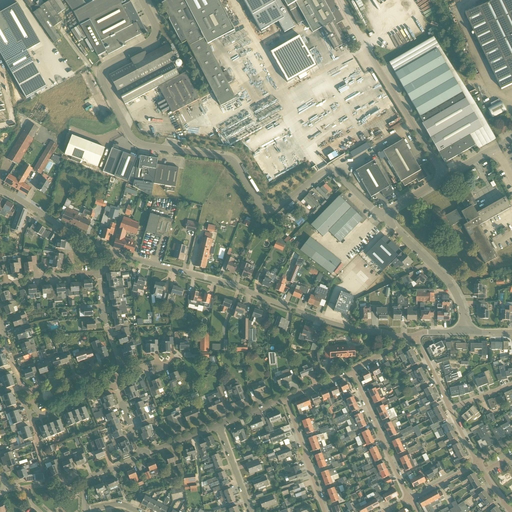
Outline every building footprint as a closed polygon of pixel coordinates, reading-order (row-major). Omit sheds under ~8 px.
[(54,42),(58,40),(61,38),(53,27),(62,21),(57,15),(66,9),(59,0),(50,0),(40,7),(40,8),(37,4),(35,6),(33,2),(33,3),(30,0),(24,0),(33,13),(54,42)] [(82,0),(64,0),(73,12),(86,5),(82,0)] [(91,0),(93,2),(87,6),(86,5),(73,12),(80,25),(98,56),(106,52),(108,55),(126,45),(125,43),(142,33),(143,35),(146,33),(137,15),(137,16),(135,13),(136,13),(130,2),(122,6),(121,4),(126,1),(124,0),(91,0)] [(234,30),(218,0),(164,0),(166,1),(162,3),(170,18),(169,19),(182,44),(187,41),(192,51),(187,54),(190,59),(194,57),(220,106),(235,98),(228,83),(232,81),(227,71),(222,73),(207,44),(234,30)] [(284,33),(294,27),(279,0),(277,2),(276,0),(243,0),(261,31),(278,22),(284,33)] [(284,0),(298,24),(305,20),(313,33),(322,28),(334,50),(346,43),(344,39),(349,36),(341,22),(342,22),(343,21),(339,12),(339,10),(338,8),(336,7),(331,0),(284,0)] [(511,0),(494,0),(465,14),(467,16),(482,49),(502,90),(511,84),(511,0)] [(0,52),(12,74),(33,62),(27,51),(40,43),(17,3),(0,12),(0,52)] [(299,36),(270,52),(287,83),(316,66),(299,36)] [(125,104),(158,87),(179,76),(172,63),(177,60),(168,44),(137,61),(137,60),(132,62),(133,63),(109,75),(118,91),(125,104)] [(175,55),(176,56),(177,58),(179,57),(172,45),(170,46),(171,48),(172,52),(173,51),(174,52),(173,53),(174,55),(175,55)] [(460,140),(462,139),(482,128),(466,99),(437,49),(395,73),(423,123),(422,124),(439,153),(441,151),(443,150),(460,140)] [(179,76),(158,87),(164,98),(157,102),(162,113),(170,109),(172,113),(199,99),(185,73),(179,76)] [(501,102),(497,104),(488,109),(493,118),(506,111),(501,102)] [(7,159),(17,165),(33,139),(32,138),(38,128),(29,122),(7,159)] [(105,148),(72,136),(65,154),(97,167),(105,148)] [(475,145),(469,136),(462,140),(462,139),(460,140),(461,141),(443,151),(443,150),(441,151),(442,152),(439,153),(444,163),(475,145)] [(384,151),(402,181),(404,186),(417,179),(418,182),(422,180),(426,178),(426,177),(427,176),(427,175),(426,174),(421,165),(418,167),(403,140),(384,151)] [(44,169),(58,146),(51,141),(37,164),(44,169)] [(351,158),(368,148),(365,143),(348,153),(351,158)] [(132,183),(135,168),(133,167),(137,158),(117,150),(117,146),(114,145),(103,172),(132,183)] [(328,161),(337,157),(334,151),(325,156),(328,161)] [(138,169),(142,170),(140,182),(134,181),(133,187),(151,197),(153,187),(158,159),(150,158),(150,156),(144,155),(144,157),(140,156),(138,169)] [(388,196),(390,195),(393,193),(389,186),(374,160),(355,171),(371,198),(381,191),(385,198),(388,196)] [(44,169),(37,164),(33,170),(41,174),(44,169)] [(9,174),(8,175),(5,181),(4,181),(4,182),(19,191),(24,183),(32,169),(25,165),(17,179),(9,174)] [(175,187),(179,168),(157,165),(154,184),(165,186),(164,190),(174,192),(175,187)] [(41,183),(37,189),(44,194),(50,184),(42,178),(39,182),(41,183)] [(27,196),(29,193),(32,188),(24,183),(19,191),(27,196)] [(318,187),(315,190),(326,200),(329,197),(328,197),(330,196),(328,194),(327,195),(325,194),(328,192),(323,187),(320,189),(318,187)] [(126,188),(125,192),(135,196),(137,192),(126,188)] [(311,191),(309,193),(317,200),(319,198),(311,191)] [(459,208),(445,216),(451,226),(450,226),(450,227),(462,220),(465,225),(464,225),(485,264),(497,257),(479,225),(511,208),(505,197),(480,212),(476,205),(476,204),(469,191),(458,197),(464,207),(460,209),(459,208)] [(309,194),(301,202),(303,204),(305,202),(312,208),(315,206),(316,207),(318,204),(309,194)] [(356,225),(359,227),(367,219),(342,194),(311,225),(323,237),(328,231),(340,242),(356,225)] [(1,208),(0,209),(0,211),(1,212),(0,214),(5,217),(6,215),(7,214),(12,216),(15,211),(12,209),(14,205),(7,202),(6,204),(3,209),(1,208)] [(117,207),(111,206),(110,208),(110,209),(108,217),(115,219),(117,210),(119,211),(120,208),(117,207)] [(28,210),(24,209),(19,207),(11,229),(20,233),(28,210)] [(82,214),(67,208),(65,211),(61,220),(77,227),(82,214)] [(82,214),(77,227),(87,231),(91,223),(82,219),(84,216),(86,217),(87,215),(93,218),(95,214),(93,213),(94,211),(91,210),(90,212),(85,209),(82,214)] [(287,215),(297,227),(304,222),(293,210),(287,215)] [(173,220),(159,217),(151,214),(150,214),(146,232),(155,234),(155,236),(155,235),(159,236),(159,235),(168,238),(173,220)] [(249,221),(251,219),(246,217),(242,225),(248,227),(251,222),(249,221)] [(123,220),(119,228),(118,228),(113,248),(134,253),(136,245),(127,242),(128,239),(125,238),(126,231),(136,234),(139,226),(129,222),(123,220)] [(188,221),(187,224),(185,230),(195,232),(198,223),(188,221)] [(208,224),(207,231),(214,233),(216,226),(208,224)] [(41,236),(42,235),(45,237),(48,232),(45,230),(45,229),(43,227),(42,228),(39,225),(38,228),(33,225),(30,229),(35,232),(41,236)] [(104,229),(103,234),(102,239),(108,241),(110,234),(113,235),(115,229),(109,227),(109,230),(104,229)] [(205,232),(205,233),(204,238),(202,238),(196,267),(205,269),(207,258),(208,258),(212,240),(211,240),(212,234),(205,232)] [(55,236),(52,233),(49,239),(56,244),(56,248),(64,249),(66,242),(59,241),(59,239),(55,236)] [(381,239),(366,254),(382,270),(397,255),(395,253),(399,249),(394,244),(392,242),(391,241),(385,235),(381,239)] [(299,251),(331,275),(341,262),(309,238),(299,251)] [(177,244),(175,251),(174,258),(183,261),(186,247),(177,244)] [(53,261),(62,262),(63,255),(55,254),(56,251),(44,249),(43,252),(48,253),(48,256),(54,257),(53,261)] [(408,269),(411,267),(410,265),(413,262),(405,255),(402,252),(391,263),(396,268),(398,266),(397,264),(400,261),(404,265),(403,266),(406,269),(407,268),(408,269)] [(33,271),(33,265),(37,264),(36,257),(29,257),(30,263),(24,264),(25,272),(33,271)] [(233,259),(226,257),(224,263),(228,264),(226,270),(230,271),(229,272),(234,274),(237,265),(231,263),(233,259)] [(15,260),(10,260),(11,265),(12,273),(19,273),(19,269),(18,267),(21,266),(20,259),(15,260)] [(49,264),(48,267),(52,268),(61,269),(62,262),(53,261),(53,264),(49,264)] [(242,263),(241,265),(240,269),(244,270),(241,277),(245,278),(246,277),(250,279),(255,267),(249,265),(242,263)] [(290,277),(288,282),(293,283),(295,278),(296,275),(297,276),(300,268),(295,266),(292,273),(290,277)] [(120,275),(119,269),(112,270),(112,271),(113,273),(107,274),(108,281),(116,280),(115,276),(120,275)] [(274,283),(278,276),(273,274),(273,275),(270,274),(270,273),(268,272),(267,272),(262,284),(263,285),(262,286),(265,287),(265,286),(268,287),(271,282),(274,283)] [(417,278),(414,273),(409,275),(408,276),(411,283),(413,281),(416,285),(420,281),(422,284),(427,279),(421,274),(417,278)] [(138,290),(143,291),(146,279),(139,277),(138,281),(135,280),(132,291),(137,292),(138,290)] [(280,278),(280,279),(278,284),(275,290),(282,293),(285,286),(284,286),(286,280),(280,278)] [(116,286),(116,289),(123,288),(122,282),(117,283),(117,279),(116,280),(108,281),(109,281),(110,286),(109,286),(110,286),(110,287),(116,286)] [(82,287),(82,295),(88,294),(87,289),(92,288),(92,280),(84,281),(84,287),(82,287)] [(74,292),(78,291),(79,291),(78,283),(71,284),(71,289),(68,289),(68,296),(74,296),(74,292)] [(162,293),(165,284),(161,283),(160,284),(155,283),(154,289),(153,295),(156,296),(157,293),(162,295),(163,293),(162,293)] [(57,291),(54,291),(54,299),(62,298),(62,293),(65,292),(65,284),(57,285),(57,290),(57,291)] [(474,285),(474,291),(474,295),(478,295),(478,298),(485,298),(485,290),(481,290),(481,285),(474,285)] [(36,292),(36,286),(28,286),(29,294),(33,294),(34,298),(40,298),(40,291),(36,292)] [(54,299),(54,291),(50,292),(50,286),(42,286),(43,294),(47,294),(47,300),(54,299)] [(167,294),(165,301),(169,302),(169,299),(174,300),(175,294),(182,296),(183,290),(177,288),(177,287),(173,286),(171,295),(167,294)] [(299,291),(301,287),(297,286),(295,289),(292,296),(300,299),(303,292),(299,291)] [(318,293),(317,295),(313,305),(318,307),(321,300),(324,301),(328,290),(317,286),(315,292),(318,293)] [(110,300),(112,300),(122,298),(121,295),(124,294),(123,288),(116,289),(117,292),(109,293),(110,300)] [(416,293),(416,298),(416,302),(433,302),(434,290),(429,290),(416,290),(416,293)] [(10,299),(7,291),(0,293),(0,294),(2,302),(8,300),(8,303),(13,301),(12,298),(10,299)] [(199,297),(197,297),(198,293),(193,291),(193,292),(192,292),(191,296),(192,296),(190,301),(196,302),(195,305),(198,306),(199,302),(198,301),(199,297)] [(404,298),(404,296),(404,291),(400,292),(400,297),(398,297),(398,308),(393,307),(393,320),(400,320),(400,316),(402,316),(402,306),(404,306),(404,298)] [(347,316),(354,296),(341,292),(333,311),(347,316)] [(199,302),(198,306),(202,307),(203,303),(208,304),(210,296),(205,294),(204,298),(199,297),(198,301),(199,302)] [(308,303),(313,305),(317,295),(314,294),(314,296),(311,295),(309,295),(307,300),(309,300),(308,303)] [(119,309),(126,308),(125,301),(123,302),(123,298),(122,298),(112,300),(113,305),(112,305),(112,306),(113,306),(113,307),(119,306),(119,309)] [(404,306),(404,310),(407,310),(407,320),(407,319),(411,319),(411,320),(416,320),(416,312),(412,312),(412,308),(408,308),(408,301),(408,298),(404,298),(404,306)] [(230,309),(232,302),(225,299),(223,303),(221,302),(220,305),(222,306),(220,312),(219,312),(216,330),(224,331),(226,313),(224,313),(226,307),(230,309)] [(15,300),(13,301),(8,303),(10,306),(4,307),(7,315),(15,312),(13,307),(17,306),(15,300)] [(443,321),(448,321),(449,317),(450,317),(451,313),(449,313),(449,301),(442,301),(442,306),(444,306),(444,313),(443,313),(443,321)] [(243,314),(246,307),(238,304),(236,310),(234,310),(232,316),(236,317),(237,312),(243,314)] [(370,313),(370,308),(370,305),(365,305),(365,307),(359,307),(360,309),(359,310),(359,312),(360,312),(360,320),(367,319),(367,313),(370,313)] [(483,305),(478,305),(477,305),(477,312),(478,312),(478,314),(477,314),(477,315),(480,315),(480,319),(488,319),(488,311),(487,311),(487,305),(485,305),(483,305)] [(80,317),(81,317),(93,316),(92,309),(87,309),(87,306),(79,306),(80,317)] [(511,315),(511,306),(506,306),(506,311),(502,311),(502,316),(501,316),(501,322),(504,322),(504,320),(510,320),(510,316),(511,315)] [(113,320),(115,319),(121,318),(121,315),(127,314),(126,308),(119,309),(120,312),(112,313),(113,320)] [(376,308),(376,312),(376,314),(376,316),(379,316),(379,320),(383,320),(386,320),(387,320),(387,312),(387,308),(383,308),(376,308)] [(251,321),(254,323),(256,318),(260,319),(263,312),(254,310),(252,317),(251,321)] [(435,317),(435,312),(435,310),(429,310),(429,312),(421,312),(421,318),(420,318),(421,319),(421,320),(422,320),(423,321),(424,321),(425,320),(429,320),(429,317),(435,317)] [(21,327),(29,325),(27,321),(25,321),(24,318),(26,318),(24,312),(13,316),(14,319),(12,320),(14,327),(20,325),(21,327)] [(285,321),(286,320),(278,317),(275,325),(281,327),(279,332),(285,334),(289,323),(285,321)] [(122,325),(122,329),(128,327),(129,327),(128,321),(123,321),(123,318),(121,318),(115,319),(115,325),(116,326),(122,325)] [(89,319),(81,320),(82,326),(87,325),(87,330),(96,329),(95,322),(89,322),(89,319)] [(29,325),(21,327),(22,331),(16,333),(19,340),(27,337),(27,338),(31,337),(29,332),(31,331),(29,325)] [(123,335),(118,337),(120,344),(128,342),(126,336),(130,335),(128,327),(122,329),(121,329),(123,335)] [(306,336),(306,338),(305,340),(315,343),(317,337),(312,335),(313,329),(305,327),(302,335),(306,336)] [(199,333),(199,342),(200,342),(200,351),(208,352),(209,341),(209,333),(199,333)] [(167,343),(161,343),(162,353),(170,353),(170,345),(173,345),(173,338),(167,338),(167,343)] [(190,357),(190,352),(189,352),(189,344),(188,339),(184,339),(184,342),(176,342),(176,349),(180,349),(180,351),(184,350),(184,357),(190,357)] [(98,351),(99,353),(101,359),(108,356),(105,347),(102,348),(99,341),(91,343),(94,352),(95,354),(94,352),(98,351)] [(144,345),(144,347),(144,352),(146,351),(146,354),(154,353),(154,351),(158,351),(158,341),(152,341),(152,345),(146,345),(144,345)] [(437,352),(438,354),(441,353),(440,350),(445,348),(441,341),(441,342),(434,346),(433,344),(429,347),(433,355),(434,354),(434,353),(437,352)] [(451,341),(451,343),(446,343),(447,349),(451,350),(450,356),(456,356),(456,349),(463,349),(463,350),(466,350),(466,344),(460,344),(460,341),(451,341)] [(34,345),(33,345),(31,346),(29,342),(21,345),(23,352),(24,351),(25,356),(30,354),(37,352),(34,345)] [(471,344),(470,352),(474,352),(474,350),(474,349),(482,349),(482,355),(487,355),(487,342),(481,342),(482,342),(482,344),(471,344)] [(495,342),(495,349),(503,349),(503,350),(508,350),(508,342),(503,342),(503,343),(495,343),(495,342)] [(122,350),(125,358),(133,355),(131,350),(135,349),(133,343),(127,345),(128,348),(122,350)] [(64,355),(59,357),(62,365),(69,362),(68,360),(71,359),(67,346),(62,348),(64,355)] [(346,346),(339,346),(339,348),(338,348),(335,348),(335,347),(329,347),(330,358),(338,358),(347,357),(355,356),(354,347),(347,347),(346,346)] [(411,349),(405,352),(403,348),(397,352),(398,354),(400,353),(401,355),(400,355),(402,358),(404,357),(405,358),(407,357),(408,359),(415,356),(411,349)] [(74,357),(76,356),(78,362),(86,359),(86,361),(94,358),(91,350),(85,352),(85,351),(79,353),(78,350),(72,352),(74,357)] [(48,358),(50,366),(54,365),(54,367),(62,365),(59,357),(55,358),(54,354),(52,354),(47,355),(48,358)] [(25,359),(24,356),(16,359),(18,365),(21,364),(20,361),(25,359)] [(418,363),(415,356),(408,359),(410,363),(405,366),(407,368),(412,366),(418,363)] [(36,371),(39,370),(40,374),(48,372),(46,367),(50,365),(50,366),(48,358),(40,361),(41,365),(38,366),(37,363),(34,364),(36,371)] [(23,367),(23,368),(24,371),(26,379),(34,376),(32,372),(36,371),(36,372),(36,371),(34,364),(23,367)] [(450,364),(443,366),(442,366),(442,367),(443,366),(446,376),(445,376),(447,383),(459,379),(457,372),(453,374),(450,364)] [(298,369),(301,377),(308,374),(308,375),(313,373),(310,365),(298,369)] [(382,377),(384,381),(387,380),(383,372),(380,366),(377,368),(377,367),(371,370),(374,376),(377,375),(379,378),(382,377)] [(500,374),(496,375),(498,381),(502,380),(502,381),(507,379),(506,377),(511,375),(511,370),(505,372),(504,366),(499,367),(500,374)] [(407,372),(405,373),(406,376),(408,375),(410,378),(411,377),(416,375),(418,378),(424,375),(421,368),(414,371),(412,372),(411,370),(407,372)] [(281,372),(282,375),(276,377),(279,385),(288,382),(288,383),(293,381),(290,372),(289,369),(281,372)] [(364,381),(370,378),(371,378),(368,371),(361,374),(364,381)] [(478,387),(487,384),(488,384),(489,385),(488,385),(488,386),(494,384),(489,371),(483,373),(486,378),(479,381),(478,378),(475,379),(478,387)] [(178,385),(177,381),(180,380),(177,372),(170,375),(173,381),(169,382),(172,388),(175,387),(175,386),(178,385)] [(11,374),(6,376),(5,373),(0,374),(0,377),(0,378),(2,377),(4,383),(13,380),(11,374)] [(428,382),(424,375),(418,378),(413,381),(414,383),(416,387),(421,385),(428,382)] [(150,388),(151,389),(154,397),(155,396),(156,399),(160,397),(159,395),(160,394),(158,390),(162,388),(159,379),(152,382),(154,387),(150,388)] [(15,386),(13,380),(4,383),(6,388),(15,386)] [(342,392),(349,388),(346,382),(339,385),(342,392)] [(243,395),(244,395),(240,385),(239,385),(238,383),(230,386),(230,387),(227,388),(229,394),(232,393),(236,402),(243,399),(242,395),(243,395)] [(262,393),(263,392),(266,390),(263,383),(252,388),(255,396),(259,395),(258,393),(262,392),(262,393)] [(464,389),(463,385),(458,386),(458,388),(450,389),(452,397),(460,395),(460,396),(465,395),(465,394),(468,393),(467,388),(464,389)] [(135,392),(137,391),(138,391),(136,387),(135,386),(133,387),(124,390),(126,396),(128,395),(135,392)] [(336,395),(339,393),(336,387),(330,389),(333,396),(334,400),(337,399),(336,395)] [(380,389),(379,387),(368,391),(371,398),(383,392),(382,388),(380,389)] [(427,397),(434,394),(430,387),(424,390),(419,393),(420,396),(425,393),(427,397)] [(329,406),(333,405),(332,404),(335,403),(333,398),(330,399),(329,397),(330,397),(327,390),(320,393),(323,400),(327,398),(329,406)] [(135,398),(136,401),(146,397),(145,394),(140,396),(140,395),(139,394),(138,394),(137,391),(135,392),(128,395),(130,400),(135,398)] [(6,395),(5,392),(0,393),(0,396),(3,396),(5,402),(16,398),(16,396),(13,397),(12,393),(6,395)] [(381,401),(382,403),(388,400),(384,392),(383,392),(371,398),(374,404),(381,401)] [(97,398),(97,400),(98,400),(100,400),(102,405),(103,405),(112,401),(114,400),(112,395),(106,397),(105,394),(97,398)] [(213,397),(208,399),(210,403),(206,404),(210,413),(223,408),(218,395),(216,396),(215,394),(212,395),(213,397)] [(320,401),(317,394),(311,397),(314,403),(315,407),(318,406),(316,402),(320,401)] [(434,394),(427,397),(429,401),(424,403),(426,406),(431,404),(437,400),(434,394)] [(376,408),(379,414),(386,412),(384,408),(388,406),(386,404),(389,403),(397,399),(396,396),(388,400),(382,403),(383,405),(376,408)] [(493,400),(492,399),(487,400),(491,408),(495,407),(495,406),(504,402),(501,396),(500,397),(493,400)] [(135,404),(137,410),(144,408),(147,407),(149,406),(148,403),(147,403),(145,404),(145,405),(144,405),(143,401),(147,400),(146,397),(136,401),(135,401),(136,404),(135,404)] [(345,408),(347,407),(356,403),(353,397),(346,400),(343,402),(342,400),(335,403),(332,404),(333,405),(333,407),(339,404),(344,406),(345,408)] [(17,400),(16,398),(5,402),(7,407),(5,408),(6,411),(12,409),(11,406),(16,405),(14,400),(17,400)] [(302,400),(304,407),(307,406),(309,410),(312,408),(310,405),(308,398),(302,400)] [(302,400),(295,403),(298,410),(300,416),(301,419),(308,417),(307,414),(303,415),(301,408),(304,407),(302,400)] [(98,416),(104,413),(105,413),(104,410),(114,406),(112,401),(103,405),(104,407),(99,409),(100,411),(96,413),(98,416)] [(347,407),(348,411),(347,411),(348,414),(352,412),(358,409),(356,403),(347,407)] [(432,406),(426,409),(420,412),(422,415),(429,411),(430,414),(435,412),(437,416),(443,412),(440,406),(433,409),(432,406)] [(466,422),(471,417),(473,420),(476,418),(477,418),(481,416),(478,413),(478,412),(473,406),(469,409),(470,410),(468,412),(468,411),(461,416),(461,417),(462,417),(466,422)] [(79,411),(82,420),(82,421),(86,419),(89,417),(85,407),(81,409),(82,410),(79,411)] [(144,408),(137,410),(136,411),(138,417),(139,416),(146,414),(149,412),(147,407),(144,408)] [(13,412),(12,409),(6,411),(7,414),(9,413),(11,419),(22,416),(21,414),(19,415),(18,410),(13,412)] [(184,415),(184,416),(187,422),(191,421),(190,419),(192,418),(193,419),(200,416),(198,409),(188,413),(188,415),(185,416),(184,414),(184,415)] [(75,413),(72,414),(75,423),(76,424),(80,422),(79,421),(82,420),(79,411),(78,410),(75,411),(75,413)] [(389,418),(390,420),(396,417),(393,412),(391,413),(389,410),(386,412),(379,414),(382,421),(389,418)] [(147,420),(148,423),(154,420),(153,417),(149,419),(148,416),(150,415),(150,416),(153,415),(152,411),(149,412),(146,414),(139,416),(142,422),(147,420)] [(273,431),(270,423),(281,418),(279,411),(271,414),(270,413),(267,414),(268,417),(265,418),(271,432),(273,431)] [(72,414),(71,412),(68,414),(68,415),(65,417),(65,415),(64,415),(69,426),(73,425),(73,424),(75,423),(72,414)] [(443,412),(437,416),(438,419),(434,422),(435,425),(434,425),(435,428),(441,425),(439,423),(440,422),(447,419),(443,412)] [(105,423),(108,422),(110,421),(116,418),(114,413),(106,416),(107,419),(104,420),(105,423)] [(180,418),(178,413),(175,414),(167,417),(170,425),(171,424),(172,428),(175,427),(176,427),(180,425),(178,426),(176,420),(180,418)] [(492,413),(486,416),(488,422),(495,419),(492,413)] [(353,425),(363,420),(364,419),(363,417),(362,417),(360,414),(350,418),(353,425)] [(504,416),(508,423),(496,430),(493,431),(495,435),(498,433),(501,439),(502,439),(501,439),(509,435),(509,436),(511,434),(511,430),(510,426),(511,425),(511,424),(506,414),(504,416)] [(10,426),(11,429),(17,427),(16,424),(22,422),(20,418),(22,417),(22,416),(11,419),(13,425),(10,426)] [(260,417),(256,418),(257,420),(249,423),(252,430),(263,426),(260,417)] [(384,425),(387,431),(397,426),(395,423),(398,422),(396,419),(396,417),(390,420),(391,422),(384,425)] [(116,418),(110,421),(112,427),(120,424),(117,418),(116,418)] [(302,421),(304,428),(311,425),(310,422),(314,420),(313,418),(309,419),(302,421)] [(57,423),(54,424),(57,433),(57,434),(61,432),(61,431),(64,430),(60,420),(56,421),(57,423)] [(141,429),(143,434),(150,431),(153,430),(157,429),(155,424),(156,423),(154,420),(148,423),(149,422),(150,425),(141,429)] [(349,437),(355,434),(354,430),(355,430),(356,431),(359,429),(360,429),(366,426),(363,420),(353,425),(349,426),(351,431),(347,433),(349,437)] [(50,426),(47,427),(50,435),(50,436),(51,437),(55,435),(54,434),(57,433),(54,424),(53,423),(50,424),(50,426)] [(112,427),(109,428),(111,434),(114,433),(121,430),(122,430),(120,424),(112,427)] [(311,425),(304,428),(307,434),(314,432),(313,432),(317,430),(315,424),(311,425)] [(442,428),(441,425),(435,428),(440,438),(446,435),(446,434),(453,431),(449,424),(443,428),(442,428)] [(50,435),(47,427),(46,425),(43,427),(44,428),(40,429),(40,428),(39,428),(44,439),(48,438),(48,437),(50,436),(50,435)] [(231,431),(233,438),(238,436),(241,442),(247,440),(244,433),(245,433),(241,425),(235,427),(234,429),(231,431)] [(18,436),(30,432),(28,426),(20,429),(21,431),(18,432),(19,436),(18,436)] [(400,433),(397,426),(387,431),(390,438),(396,435),(396,434),(400,433)] [(417,426),(413,428),(417,437),(422,435),(421,433),(417,426)] [(482,442),(481,439),(477,442),(481,449),(487,445),(488,447),(493,445),(486,433),(487,432),(484,426),(479,428),(477,430),(480,436),(482,435),(485,440),(482,442)] [(320,432),(321,434),(315,436),(308,439),(311,445),(321,441),(325,440),(323,434),(329,432),(328,429),(320,432)] [(110,434),(111,436),(114,436),(115,439),(123,436),(121,430),(114,433),(111,434),(110,434)] [(143,434),(141,435),(143,440),(150,437),(152,443),(155,442),(154,440),(157,439),(153,430),(150,431),(143,434)] [(361,437),(362,440),(371,436),(368,430),(361,433),(362,433),(358,435),(359,438),(361,437)] [(274,433),(269,434),(269,433),(260,436),(261,439),(270,436),(272,443),(285,438),(283,431),(274,434),(274,433)] [(456,438),(453,431),(446,434),(446,435),(448,438),(437,444),(440,449),(446,446),(445,443),(449,441),(450,441),(456,438)] [(30,432),(18,436),(21,445),(27,443),(28,442),(27,439),(32,438),(30,432)] [(361,441),(363,447),(367,445),(367,446),(374,443),(371,436),(362,440),(361,441)] [(204,439),(205,441),(203,442),(202,441),(199,442),(201,448),(207,446),(208,447),(214,444),(211,437),(204,439)] [(394,448),(401,445),(400,442),(404,440),(403,437),(392,442),(394,448)] [(94,445),(97,451),(94,452),(97,459),(104,456),(103,452),(107,451),(104,445),(105,445),(102,438),(95,441),(96,445),(94,445)] [(118,444),(120,449),(130,446),(128,440),(123,442),(118,444)] [(324,448),(321,441),(311,445),(313,451),(324,448)] [(401,445),(394,448),(397,454),(404,451),(407,450),(406,449),(408,448),(405,443),(401,445)] [(454,449),(455,453),(462,450),(459,443),(452,446),(452,447),(448,449),(449,452),(454,449)] [(132,445),(130,446),(120,449),(122,455),(119,456),(121,460),(129,457),(128,453),(134,450),(132,445)] [(196,456),(196,454),(194,447),(188,448),(189,450),(183,451),(184,455),(183,455),(183,456),(184,458),(185,458),(190,457),(191,461),(196,460),(195,456),(196,456)] [(369,457),(378,453),(376,447),(369,450),(365,452),(367,454),(369,457)] [(290,457),(292,456),(289,449),(281,452),(280,451),(276,452),(279,461),(285,459),(286,462),(291,460),(290,457)] [(73,463),(73,462),(70,455),(68,450),(63,452),(67,461),(62,463),(65,471),(64,471),(65,472),(65,471),(66,472),(69,471),(69,470),(72,469),(70,464),(73,463)] [(70,455),(73,462),(75,461),(78,466),(85,464),(83,459),(86,457),(83,450),(78,452),(79,454),(77,454),(78,458),(75,459),(73,454),(70,455)] [(466,457),(462,450),(455,453),(451,455),(454,462),(453,463),(455,466),(461,463),(459,460),(466,457)] [(1,458),(2,462),(14,458),(17,457),(16,454),(12,455),(12,452),(5,455),(5,457),(1,458)] [(244,460),(253,457),(251,452),(248,453),(248,454),(243,456),(244,460)] [(315,456),(317,462),(327,458),(325,452),(315,456)] [(381,459),(378,453),(369,457),(371,463),(374,462),(375,462),(381,459)] [(175,462),(173,454),(166,457),(168,464),(172,463),(173,466),(176,465),(175,462)] [(218,454),(211,457),(213,461),(208,462),(206,463),(207,465),(220,461),(218,454)] [(402,465),(412,460),(409,455),(406,456),(399,459),(401,462),(400,462),(401,465),(402,465)] [(17,457),(2,462),(4,466),(8,465),(9,467),(10,467),(14,466),(15,470),(20,468),(28,465),(27,462),(20,464),(19,463),(17,457)] [(327,458),(317,462),(319,469),(326,466),(330,465),(328,458),(327,458)] [(254,464),(247,467),(250,474),(262,470),(259,463),(258,459),(253,461),(254,464)] [(45,464),(47,469),(47,470),(45,471),(48,478),(48,479),(53,477),(53,476),(59,474),(56,467),(60,466),(57,460),(45,464)] [(415,467),(412,460),(402,465),(405,471),(415,467)] [(203,467),(204,469),(215,465),(216,469),(223,467),(220,461),(207,465),(203,467)] [(160,469),(157,470),(157,468),(154,462),(147,465),(150,471),(153,470),(155,475),(161,472),(160,469)] [(375,474),(379,473),(386,470),(383,463),(377,466),(377,467),(372,469),(371,466),(365,469),(366,472),(369,471),(370,473),(373,472),(375,475),(375,474)] [(289,483),(279,486),(280,490),(281,490),(287,488),(294,485),(293,482),(294,481),(294,480),(300,478),(303,476),(301,471),(300,471),(299,469),(300,469),(299,466),(294,467),(293,464),(285,467),(288,475),(287,476),(287,477),(285,478),(286,482),(288,481),(289,482),(289,483)] [(427,476),(428,479),(435,476),(434,474),(437,472),(437,473),(441,470),(438,464),(434,466),(430,468),(431,470),(424,474),(426,477),(427,476)] [(21,471),(17,472),(20,479),(25,478),(27,482),(34,481),(34,476),(28,477),(27,475),(25,469),(29,468),(28,465),(20,468),(21,471)] [(416,478),(419,484),(425,481),(422,475),(424,473),(421,467),(418,468),(420,471),(417,473),(419,476),(416,478)] [(334,475),(331,469),(327,471),(321,473),(323,479),(332,476),(334,475)] [(386,470),(379,473),(375,474),(376,477),(372,479),(373,481),(371,482),(372,486),(378,484),(377,481),(389,476),(387,473),(388,472),(387,469),(386,470)] [(134,478),(135,482),(137,487),(143,484),(141,479),(138,480),(137,477),(134,470),(127,473),(130,480),(134,478)] [(218,474),(219,477),(216,478),(216,477),(206,481),(201,483),(201,487),(209,484),(214,483),(227,478),(224,471),(218,474)] [(419,484),(416,478),(413,473),(413,474),(411,471),(406,474),(408,476),(410,475),(413,480),(410,481),(413,487),(419,484)] [(469,480),(472,484),(478,480),(474,473),(468,477),(462,481),(463,484),(469,480)] [(183,475),(184,483),(196,482),(195,474),(183,475)] [(261,479),(257,481),(253,482),(255,490),(268,485),(265,476),(261,478),(261,479)] [(335,482),(332,476),(323,479),(325,486),(332,483),(335,482)] [(215,486),(221,484),(222,486),(229,484),(227,478),(214,483),(215,486)] [(111,480),(106,482),(109,488),(119,484),(116,479),(112,481),(111,480)] [(475,490),(482,487),(478,480),(472,484),(474,487),(469,490),(471,493),(474,491),(475,490)] [(105,490),(102,483),(95,487),(99,498),(103,496),(101,492),(105,490)] [(307,497),(306,494),(304,488),(300,490),(299,489),(300,488),(299,488),(298,485),(288,488),(291,496),(295,494),(296,498),(302,495),(303,500),(307,499),(306,497),(307,497)] [(327,490),(329,497),(340,493),(341,492),(338,486),(327,490)] [(394,489),(392,486),(390,487),(392,491),(388,492),(392,499),(398,496),(395,489),(394,489)] [(386,502),(392,499),(388,492),(385,494),(383,490),(380,492),(378,487),(374,489),(376,492),(379,498),(382,496),(386,502)] [(223,498),(226,497),(233,495),(231,489),(221,492),(223,496),(223,498)] [(69,491),(65,492),(66,500),(73,499),(73,495),(69,496),(69,491)] [(443,496),(444,495),(442,492),(438,494),(437,491),(431,495),(437,505),(440,503),(440,501),(444,499),(443,496)] [(481,498),(483,501),(489,497),(485,491),(479,495),(475,499),(476,501),(481,498)] [(379,506),(378,504),(376,500),(377,499),(379,498),(376,492),(374,494),(375,496),(368,499),(373,509),(379,506)] [(332,503),(338,501),(339,504),(345,502),(344,498),(342,499),(340,493),(329,497),(332,503)] [(235,501),(233,495),(226,497),(223,498),(224,501),(225,505),(229,504),(235,501)] [(262,509),(272,506),(276,504),(273,495),(265,498),(266,500),(260,502),(262,509)] [(431,495),(425,498),(431,508),(437,505),(431,495)] [(141,504),(147,507),(151,499),(145,496),(141,504)] [(373,509),(368,499),(367,497),(364,499),(367,504),(364,506),(367,511),(373,509)] [(494,503),(489,497),(483,501),(481,503),(483,507),(481,508),(483,511),(488,507),(494,503)] [(166,498),(162,505),(158,511),(166,511),(168,508),(165,506),(165,505),(166,505),(169,500),(166,498)] [(432,511),(430,508),(431,508),(425,498),(419,501),(422,507),(425,506),(428,511),(432,511)] [(147,507),(153,510),(157,502),(151,499),(147,507)] [(153,510),(156,511),(158,511),(162,505),(157,502),(153,510)] [(351,511),(354,511),(350,504),(349,502),(345,503),(348,509),(346,510),(347,511),(344,511),(351,511)] [(359,511),(366,511),(367,511),(364,506),(361,507),(359,504),(354,506),(353,502),(350,504),(354,511),(357,509),(359,511)] [(454,508),(450,510),(451,511),(461,511),(458,505),(456,502),(452,504),(454,508)] [(463,502),(458,505),(461,511),(468,511),(470,511),(463,502)]
